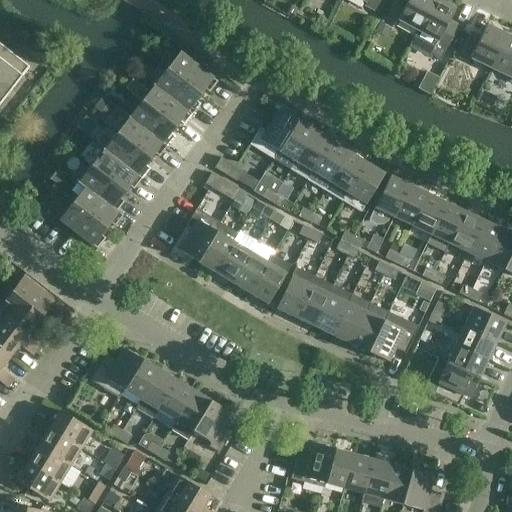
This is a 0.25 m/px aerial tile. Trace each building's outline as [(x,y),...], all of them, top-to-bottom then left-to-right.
[(361,0),(366,3),(364,5),(374,11),(380,0),(361,0)] [(417,31),(434,0),(395,0),(386,17),(396,23),(398,20),(417,31)] [(436,0),(434,0),(417,31),(408,49),(428,59),(432,55),(439,62),(458,27),(448,22),(455,10),(436,0)] [(491,68),(506,36),(486,26),(480,38),(470,33),(459,57),(469,62),(470,59),(491,68)] [(511,38),(506,36),(491,68),(511,78),(510,81),(511,82),(511,38)] [(0,102),(28,67),(0,45),(0,102)] [(166,70),(200,96),(204,90),(209,93),(217,82),(179,53),(166,70)] [(166,70),(154,86),(192,115),(200,105),(195,101),(200,96),(166,70)] [(154,86),(141,102),(175,128),(179,122),(183,126),(192,115),(154,86)] [(141,102),(129,118),(167,147),(175,137),(170,134),(175,128),(141,102)] [(272,160),(296,121),(277,110),(265,131),(259,128),(249,146),(272,160)] [(129,118),(116,134),(150,160),(154,154),(159,158),(167,147),(129,118)] [(272,160),(290,170),(313,132),(296,121),(272,160)] [(290,170),(307,181),(331,142),(313,132),(290,170)] [(103,150),(141,180),(150,169),(145,166),(150,160),(116,134),(103,150)] [(307,181),(325,191),(348,153),(331,142),(307,181)] [(141,180),(103,150),(91,166),(124,193),(129,187),(133,190),(141,180)] [(325,191),(342,202),(365,163),(348,153),(325,191)] [(242,171),(220,158),(214,169),(236,182),(242,171)] [(365,163),(342,202),(360,213),(384,175),(365,163)] [(124,193),(91,166),(77,183),(83,188),(84,187),(116,212),(117,211),(124,202),(120,198),(124,193)] [(226,197),(232,187),(211,174),(205,184),(226,197)] [(393,218),(409,186),(389,177),(374,208),(368,222),(377,226),(382,226),(387,223),(390,216),(393,218)] [(427,195),(409,186),(393,218),(412,226),(427,195)] [(84,187),(83,188),(72,204),(105,230),(110,224),(114,227),(123,216),(117,211),(116,212),(84,187)] [(232,187),(226,197),(233,202),(239,191),(232,187)] [(270,203),(275,194),(266,189),(261,197),(270,203)] [(275,194),(270,203),(279,208),(284,200),(275,194)] [(412,226),(430,235),(445,204),(427,195),(412,226)] [(105,230),(72,204),(59,220),(97,250),(105,239),(101,235),(105,230)] [(464,212),(445,204),(430,235),(448,244),(464,212)] [(44,207),(39,213),(51,222),(56,216),(44,207)] [(269,220),(274,212),(265,207),(260,215),(269,220)] [(307,222),(311,213),(302,208),(298,217),(307,222)] [(197,262),(220,224),(220,223),(196,209),(186,226),(191,229),(178,251),(197,262)] [(274,212),(269,220),(278,226),(283,218),(274,212)] [(482,221),(464,212),(448,244),(467,253),(482,221)] [(311,213),(307,222),(317,226),(321,218),(311,213)] [(500,230),(482,221),(467,253),(485,262),(500,230)] [(197,262),(214,272),(232,242),(237,234),(220,224),(197,262)] [(308,239),(312,231),(302,226),(298,235),(308,239)] [(511,253),(511,235),(500,230),(485,262),(504,271),(511,253)] [(312,231),(308,239),(317,244),(322,235),(312,231)] [(340,241),(349,245),(354,236),(344,232),(340,241)] [(349,245),(359,250),(363,241),(354,236),(349,245)] [(345,254),(349,245),(340,241),(335,249),(345,254)] [(214,272),(232,283),(250,253),(232,242),(214,272)] [(349,245),(345,254),(354,259),(359,250),(349,245)] [(394,263),(398,255),(388,250),(384,259),(394,263)] [(267,263),(250,253),(232,283),(249,294),(267,263)] [(272,255),(267,263),(249,294),(267,305),(290,266),(272,255)] [(398,255),(394,263),(404,268),(408,259),(398,255)] [(383,276),(388,267),(378,262),(374,271),(383,276)] [(388,267),(383,276),(393,280),(397,272),(388,267)] [(295,318),(314,277),(295,268),(276,309),(295,318)] [(431,281),(435,272),(425,268),(421,276),(431,281)] [(435,272),(431,281),(440,286),(445,277),(435,272)] [(5,302),(35,325),(47,309),(38,300),(44,292),(24,277),(5,302)] [(333,286),(314,277),(295,318),(313,327),(333,286)] [(468,299),(472,290),(462,285),(458,294),(468,299)] [(351,295),(333,286),(313,327),(332,336),(351,295)] [(472,290),(468,299),(477,303),(481,295),(472,290)] [(369,304),(351,295),(332,336),(350,344),(369,304)] [(19,345),(25,350),(32,342),(25,337),(35,325),(5,302),(0,307),(0,324),(22,341),(19,345)] [(432,312),(441,316),(445,306),(437,302),(432,312)] [(388,313),(369,304),(350,344),(368,353),(388,313)] [(511,306),(508,304),(502,315),(511,319),(511,306)] [(464,327),(495,342),(505,323),(473,308),(464,327)] [(441,316),(432,312),(427,322),(436,326),(441,316)] [(388,313),(368,353),(388,362),(394,349),(405,354),(418,327),(388,313)] [(0,349),(10,357),(19,345),(22,341),(0,324),(0,349)] [(487,361),(495,342),(464,327),(455,346),(487,361)] [(423,331),(418,340),(427,345),(432,335),(423,331)] [(32,342),(25,350),(32,356),(39,347),(32,342)] [(455,346),(446,364),(478,379),(487,361),(455,346)] [(0,349),(0,382),(7,388),(14,380),(0,369),(10,357),(0,349)] [(118,399),(123,390),(141,360),(123,349),(115,361),(105,355),(89,381),(118,399)] [(159,370),(141,360),(123,390),(140,401),(159,370)] [(427,392),(446,401),(450,403),(455,392),(469,398),(478,379),(446,364),(445,365),(437,361),(423,390),(427,392)] [(176,381),(159,370),(140,401),(136,409),(153,419),(158,411),(176,381)] [(194,391),(176,381),(158,411),(175,422),(194,391)] [(211,402),(194,391),(175,422),(170,430),(187,441),(193,432),(211,402)] [(211,402),(193,432),(211,443),(208,447),(219,454),(232,432),(222,426),(229,413),(211,402)] [(92,431),(59,411),(48,429),(81,449),(92,431)] [(117,439),(122,431),(113,426),(108,434),(117,439)] [(38,447),(70,467),(81,449),(48,429),(38,447)] [(122,431),(117,439),(126,445),(131,437),(122,431)] [(154,456),(159,448),(150,442),(145,450),(154,456)] [(323,488),(325,484),(324,483),(333,450),(312,444),(308,458),(297,455),(290,479),(323,488)] [(60,484),(70,467),(38,447),(27,464),(60,484)] [(159,448),(154,456),(164,461),(169,453),(159,448)] [(102,462),(114,470),(122,457),(111,449),(102,462)] [(352,455),(333,450),(324,483),(325,484),(343,489),(352,455)] [(124,468),(135,474),(144,459),(133,452),(124,468)] [(343,489),(363,494),(372,460),(352,455),(343,489)] [(392,466),(372,460),(363,494),(360,504),(379,510),(382,499),(383,500),(392,466)] [(60,484),(27,464),(16,482),(49,502),(60,484)] [(114,471),(105,465),(98,475),(107,481),(114,471)] [(412,471),(392,466),(383,500),(402,505),(412,471)] [(123,468),(117,479),(124,483),(130,473),(123,468)] [(199,469),(193,478),(203,484),(209,475),(199,469)] [(412,471),(402,505),(422,511),(434,511),(440,494),(428,491),(432,477),(412,471)] [(195,511),(199,511),(209,496),(177,476),(166,494),(195,511)] [(97,483),(87,500),(94,505),(104,488),(97,483)] [(108,492),(102,503),(109,508),(116,497),(108,492)] [(156,511),(195,511),(166,494),(156,511)] [(83,498),(77,509),(80,511),(82,511),(89,511),(94,505),(87,500),(83,498)]
